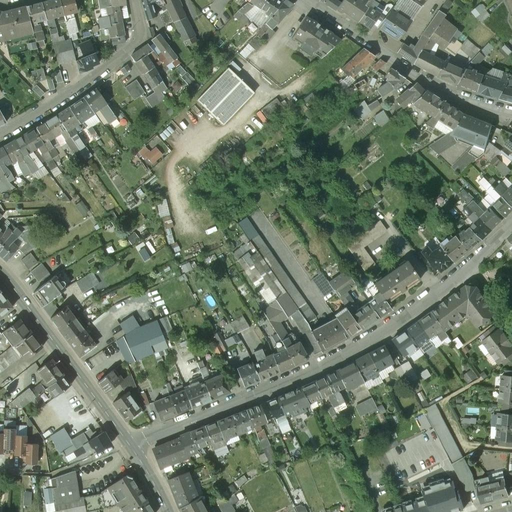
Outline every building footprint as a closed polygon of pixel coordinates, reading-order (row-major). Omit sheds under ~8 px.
[(59,0),(53,0),(42,3),(46,20),(52,18),(63,15),(64,15),(59,0)] [(73,0),(59,0),(64,15),(63,15),(68,35),(76,33),(78,33),(73,13),(77,11),(73,0)] [(125,0),(109,0),(111,6),(105,7),(111,38),(123,36),(118,8),(116,6),(126,4),(125,0)] [(140,0),(147,20),(156,17),(152,4),(160,1),(159,3),(161,7),(165,6),(162,0),(140,0)] [(266,0),(250,0),(249,1),(243,7),(238,11),(243,16),(247,21),(260,9),(266,0)] [(283,2),(279,0),(266,0),(260,9),(265,12),(263,15),(267,18),(268,16),(269,15),(272,16),(283,3),(283,2)] [(270,18),(265,24),(269,28),(272,30),(278,24),(294,6),(285,0),(283,2),(283,3),(272,16),(270,18)] [(320,0),(336,10),(338,7),(340,4),(334,0),(320,0)] [(366,2),(363,0),(342,0),(340,4),(338,7),(359,21),(367,7),(364,5),(366,2)] [(380,15),(373,10),(380,0),(367,0),(366,2),(364,5),(367,7),(359,21),(370,29),(377,19),(380,15)] [(393,7),(381,22),(377,27),(398,42),(419,8),(407,0),(399,0),(396,4),(393,7)] [(178,1),(166,7),(167,11),(173,23),(175,28),(185,47),(195,42),(179,8),(181,7),(178,1)] [(42,3),(26,7),(33,33),(40,31),(39,25),(36,24),(36,22),(46,20),(42,3)] [(390,4),(386,6),(380,15),(377,19),(381,22),(393,7),(390,4)] [(26,7),(1,13),(0,16),(0,41),(5,41),(10,56),(37,50),(36,43),(33,33),(26,7)] [(484,10),(476,18),(481,23),(489,16),(484,10)] [(167,11),(158,15),(167,32),(175,28),(173,23),(167,11)] [(238,11),(234,16),(238,20),(243,16),(238,11)] [(415,48),(410,45),(409,48),(403,44),(397,53),(414,64),(430,38),(437,27),(442,20),(445,15),(439,11),(422,35),(415,48)] [(306,17),(291,39),(302,46),(300,49),(311,56),(313,53),(321,59),(341,41),(332,35),(332,34),(312,20),(311,21),(306,17)] [(58,38),(52,18),(46,20),(51,40),(58,38)] [(460,33),(442,20),(437,27),(430,38),(435,42),(454,56),(459,50),(463,45),(462,45),(455,40),(460,33)] [(265,24),(255,35),(256,36),(260,39),(269,28),(265,24)] [(269,28),(260,39),(256,36),(249,44),(256,51),(264,43),(266,43),(275,33),(272,30),(269,28)] [(40,31),(33,33),(36,43),(43,41),(40,31)] [(176,59),(159,35),(151,40),(151,41),(160,53),(158,54),(162,59),(164,58),(170,64),(176,59)] [(67,42),(53,46),(58,66),(65,63),(65,62),(75,59),(70,41),(69,36),(66,37),(67,42)] [(123,36),(111,38),(112,45),(125,43),(123,36)] [(444,63),(427,54),(435,42),(430,38),(414,64),(437,76),(444,63)] [(480,52),(466,40),(462,45),(463,45),(459,50),(472,60),(479,53),(480,52)] [(89,41),(79,45),(84,58),(81,59),(86,70),(92,68),(92,66),(98,64),(89,41)] [(148,45),(130,57),(134,63),(145,56),(152,52),(153,52),(148,45)] [(375,57),(364,49),(352,59),(353,60),(363,68),(375,57)] [(152,52),(145,56),(153,67),(156,65),(154,61),(157,59),(152,52)] [(472,60),(470,62),(476,67),(484,57),(479,53),(472,60)] [(145,56),(134,63),(142,74),(153,67),(145,56)] [(170,64),(164,58),(162,59),(161,61),(166,67),(170,64)] [(86,70),(81,59),(75,61),(79,75),(86,72),(86,70)] [(363,68),(353,60),(342,70),(347,76),(350,80),(363,68)] [(380,60),(373,68),(374,69),(372,71),(374,73),(376,71),(377,72),(386,64),(380,60)] [(464,70),(445,62),(444,63),(437,76),(457,85),(464,70)] [(476,67),(470,62),(464,70),(457,85),(478,92),(483,75),(478,73),(479,71),(473,70),(476,67)] [(127,66),(120,71),(124,76),(127,74),(126,73),(130,70),(127,66)] [(182,76),(187,72),(181,66),(176,70),(182,76)] [(166,86),(153,67),(142,74),(154,94),(156,97),(161,93),(166,89),(165,87),(166,86)] [(339,67),(330,76),(338,85),(347,76),(342,70),(339,67)] [(227,68),(197,101),(223,126),(253,93),(227,68)] [(503,73),(492,68),(483,75),(499,80),(503,73)] [(398,74),(390,69),(385,77),(387,78),(385,81),(387,82),(390,83),(393,90),(394,90),(400,86),(405,78),(398,74)] [(43,70),(31,72),(34,83),(46,81),(43,70)] [(57,83),(64,82),(61,70),(54,71),(57,83)] [(186,83),(192,79),(187,73),(182,76),(186,83)] [(499,80),(483,75),(478,92),(499,99),(505,87),(506,87),(509,75),(503,73),(499,80)] [(511,76),(509,75),(506,87),(505,87),(499,99),(511,102),(511,89),(511,88),(511,76)] [(49,91),(56,89),(53,77),(46,79),(49,91)] [(377,101),(365,82),(369,79),(368,77),(353,85),(366,107),(377,101)] [(136,81),(125,89),(133,102),(144,94),(136,81)] [(387,82),(380,87),(376,83),(371,86),(379,99),(388,93),(393,90),(390,83),(387,82)] [(415,83),(408,90),(397,99),(399,101),(405,107),(411,102),(413,103),(425,92),(415,83)] [(38,85),(34,89),(40,95),(44,91),(38,85)] [(109,109),(106,105),(96,90),(84,98),(94,114),(99,110),(109,125),(116,120),(109,109)] [(445,103),(426,91),(425,92),(413,103),(426,111),(425,114),(428,115),(429,113),(434,116),(445,103)] [(161,93),(156,97),(154,94),(149,97),(155,107),(166,99),(161,93)] [(84,98),(71,107),(82,123),(94,115),(94,114),(84,98)] [(307,110),(300,101),(295,106),(302,114),(307,110)] [(399,101),(384,112),(388,120),(405,107),(399,101)] [(361,103),(355,107),(360,113),(366,109),(361,103)] [(462,114),(445,103),(434,116),(424,124),(432,129),(438,120),(449,127),(448,129),(451,131),(462,114)] [(82,123),(71,107),(68,108),(79,125),(82,123)] [(117,113),(113,107),(109,109),(114,116),(117,113)] [(68,108),(56,117),(75,145),(79,151),(85,148),(71,128),(75,126),(75,127),(78,128),(80,126),(79,125),(68,108)] [(384,111),(374,118),(379,128),(388,120),(384,112),(384,111)] [(420,124),(411,114),(407,117),(416,128),(420,124)] [(474,118),(462,114),(451,131),(428,146),(436,153),(457,141),(458,137),(463,127),(470,129),(474,118)] [(75,145),(56,117),(45,123),(54,138),(60,135),(70,149),(75,145)] [(491,125),(474,118),(470,129),(463,127),(458,137),(473,143),(484,148),(487,140),(491,125)] [(54,138),(45,123),(34,130),(43,145),(47,151),(52,148),(48,142),(54,138)] [(92,128),(87,131),(91,137),(95,134),(92,128)] [(34,130),(24,137),(32,153),(33,155),(36,153),(34,150),(37,148),(43,145),(34,130)] [(70,149),(60,135),(54,138),(62,150),(63,152),(67,149),(70,153),(72,151),(70,149)] [(157,146),(161,141),(156,136),(137,153),(150,167),(164,154),(157,146)] [(32,153),(24,137),(13,142),(30,174),(42,167),(41,165),(33,155),(32,153)] [(499,150),(487,140),(484,148),(483,154),(495,167),(500,161),(495,156),(499,150)] [(30,174),(13,142),(2,148),(12,166),(14,165),(13,163),(17,161),(18,168),(23,175),(25,174),(26,176),(30,174)] [(473,143),(471,147),(467,152),(466,151),(452,167),(459,173),(469,163),(483,154),(484,148),(473,143)] [(47,151),(43,145),(37,148),(46,163),(48,166),(53,162),(51,159),(47,151)] [(75,145),(70,149),(72,151),(70,153),(72,156),(79,151),(75,145)] [(10,173),(5,167),(9,165),(11,167),(12,166),(2,148),(0,149),(0,169),(7,182),(8,183),(14,180),(10,173)] [(46,163),(37,148),(34,150),(36,153),(33,155),(41,165),(46,163)] [(52,148),(47,151),(51,159),(54,158),(56,160),(58,158),(52,148)] [(62,150),(57,153),(60,159),(65,155),(64,154),(63,152),(62,150)] [(18,168),(14,171),(17,176),(19,178),(23,175),(18,168)] [(7,182),(0,169),(0,188),(1,187),(3,191),(12,186),(8,183),(7,182)] [(505,193),(497,185),(494,189),(501,196),(505,193)] [(505,193),(501,196),(511,207),(511,189),(510,187),(505,193)] [(501,196),(494,189),(488,194),(496,201),(501,196)] [(380,200),(372,191),(367,195),(374,204),(380,200)] [(490,209),(485,213),(463,191),(458,196),(468,206),(491,230),(494,227),(494,228),(501,221),(490,209)] [(367,195),(359,201),(367,211),(368,210),(368,209),(374,204),(367,195)] [(511,210),(511,207),(501,196),(496,201),(492,205),(505,217),(511,210)] [(439,203),(449,216),(456,211),(445,198),(439,203)] [(158,200),(160,216),(169,215),(167,199),(158,200)] [(491,230),(468,206),(462,211),(474,223),(470,228),(482,240),(489,233),(488,233),(491,230)] [(315,319),(245,218),(236,224),(249,241),(291,301),(307,325),(315,319)] [(5,221),(0,226),(0,230),(1,231),(0,232),(0,234),(2,236),(10,225),(5,221)] [(379,221),(344,245),(364,272),(374,265),(361,248),(386,230),(379,221)] [(2,236),(0,234),(0,232),(1,231),(0,230),(0,245),(15,230),(10,225),(2,236)] [(470,228),(466,232),(464,230),(458,235),(470,250),(482,240),(470,228)] [(15,230),(0,245),(0,256),(6,261),(17,249),(16,249),(19,246),(18,246),(17,245),(15,247),(11,244),(17,239),(19,237),(21,235),(15,230)] [(27,237),(22,233),(21,235),(19,237),(23,240),(18,246),(19,246),(16,249),(17,249),(23,255),(29,247),(26,244),(27,243),(25,241),(27,237)] [(457,234),(452,238),(450,235),(440,244),(441,245),(454,262),(470,250),(458,235),(457,234)] [(265,317),(291,301),(249,241),(233,254),(269,307),(262,312),(265,317)] [(441,245),(432,253),(427,247),(421,252),(434,268),(436,266),(441,273),(454,262),(441,245)] [(30,255),(20,262),(28,272),(37,264),(30,255)] [(408,262),(374,286),(386,303),(420,279),(408,262)] [(31,271),(38,281),(50,273),(42,263),(31,271)] [(320,274),(311,280),(323,297),(332,291),(320,274)] [(55,276),(33,293),(43,306),(68,287),(63,281),(61,281),(59,282),(55,276)] [(86,276),(76,282),(83,293),(92,286),(86,276)] [(374,286),(373,285),(366,290),(373,300),(368,303),(379,318),(391,310),(386,303),(374,286)] [(467,285),(447,300),(446,299),(442,303),(443,304),(432,312),(445,331),(468,314),(476,325),(482,321),(484,324),(490,319),(488,316),(494,311),(483,297),(484,297),(481,292),(480,293),(476,287),(467,285)] [(0,293),(0,319),(6,315),(5,314),(12,308),(0,293)] [(307,325),(291,301),(265,317),(280,341),(280,342),(281,341),(294,366),(305,360),(305,359),(306,357),(298,343),(297,343),(291,334),(287,336),(283,329),(282,329),(280,325),(278,326),(276,323),(278,322),(278,321),(287,317),(290,315),(293,320),(303,335),(314,355),(322,351),(311,332),(307,325)] [(368,303),(351,316),(361,330),(362,330),(379,318),(368,303)] [(68,305),(50,318),(59,330),(74,319),(69,313),(72,311),(68,305)] [(351,316),(345,307),(344,308),(346,310),(335,317),(336,318),(349,337),(361,330),(351,316)] [(431,313),(417,322),(431,342),(436,338),(434,337),(437,335),(437,333),(442,329),(431,313)] [(242,317),(230,323),(237,334),(249,328),(242,317)] [(336,318),(311,332),(322,351),(349,337),(336,318)] [(74,319),(59,330),(68,341),(83,330),(74,319)] [(157,319),(133,329),(125,335),(115,341),(113,343),(116,348),(125,344),(134,361),(168,347),(157,319)] [(19,320),(4,332),(14,345),(30,332),(23,323),(22,324),(19,320)] [(493,327),(484,333),(488,339),(497,332),(493,327)] [(121,329),(111,336),(115,341),(125,335),(121,329)] [(83,330),(68,341),(79,356),(85,351),(85,352),(87,351),(89,350),(90,351),(95,347),(83,330)] [(418,347),(406,330),(402,332),(392,341),(404,357),(407,355),(409,357),(414,353),(412,351),(418,347)] [(488,339),(483,342),(490,353),(509,339),(505,333),(503,334),(500,330),(488,339)] [(14,345),(11,347),(19,358),(21,356),(25,361),(42,347),(30,332),(14,345)] [(229,347),(236,343),(233,336),(225,340),(229,347)] [(453,340),(458,348),(463,345),(458,337),(453,340)] [(511,343),(509,339),(490,353),(498,363),(501,361),(511,353),(511,346),(511,345),(511,343)] [(294,366),(281,341),(280,342),(280,341),(275,344),(276,346),(275,347),(278,353),(272,356),(279,372),(294,366)] [(383,346),(368,354),(377,372),(378,373),(393,365),(383,346)] [(11,347),(0,355),(0,372),(19,358),(11,347)] [(272,354),(264,357),(262,349),(254,353),(259,363),(253,365),(259,380),(279,372),(272,356),(272,354)] [(511,353),(501,361),(504,366),(511,360),(511,353)] [(368,354),(353,362),(363,381),(363,382),(374,376),(373,374),(377,372),(368,354)] [(63,375),(51,359),(36,371),(44,381),(31,391),(36,397),(37,396),(47,388),(63,375)] [(201,361),(196,363),(199,370),(204,368),(201,361)] [(363,381),(353,362),(343,367),(344,368),(336,371),(345,388),(347,392),(359,386),(358,384),(363,381)] [(409,362),(401,367),(409,382),(417,378),(409,362)] [(253,365),(252,363),(237,369),(244,386),(259,380),(253,365)] [(400,367),(394,371),(401,384),(407,381),(400,367)] [(112,371),(97,382),(105,392),(119,383),(123,380),(122,380),(119,375),(116,377),(112,371)] [(340,394),(337,393),(345,388),(336,371),(324,377),(338,407),(345,404),(340,394)] [(130,374),(122,380),(123,380),(119,383),(123,388),(133,380),(130,374)] [(63,375),(47,388),(54,398),(70,385),(63,375)] [(222,375),(209,380),(207,377),(203,379),(204,382),(211,400),(229,393),(222,375)] [(324,377),(313,383),(322,400),(329,397),(329,401),(333,409),(338,407),(324,377)] [(511,377),(505,377),(502,377),(501,390),(511,390),(511,377)] [(123,388),(126,393),(127,393),(127,394),(136,387),(133,380),(123,388)] [(198,381),(189,385),(190,387),(184,390),(191,408),(211,400),(204,382),(199,384),(198,381)] [(313,383),(300,388),(309,405),(322,400),(313,383)] [(300,388),(276,399),(285,417),(291,414),(293,418),(295,417),(299,425),(308,421),(305,413),(307,412),(305,409),(310,407),(309,405),(300,388)] [(184,390),(173,394),(171,390),(168,391),(170,396),(177,414),(191,408),(184,390)] [(511,390),(501,390),(500,404),(503,404),(511,404),(511,390)] [(31,391),(24,392),(8,405),(9,408),(21,409),(31,401),(36,397),(31,391)] [(126,393),(113,403),(126,421),(133,416),(135,419),(142,413),(127,394),(127,393),(126,393)] [(36,397),(31,401),(38,410),(44,405),(37,396),(36,397)] [(170,396),(153,403),(161,420),(177,414),(170,396)] [(285,417),(276,399),(267,402),(274,419),(276,418),(280,427),(288,423),(285,417)] [(372,399),(357,408),(362,417),(376,409),(372,399)] [(260,405),(246,411),(253,428),(256,435),(261,432),(258,426),(266,422),(260,405)] [(331,410),(330,408),(327,410),(334,424),(338,421),(333,411),(331,410)] [(246,411),(231,417),(238,435),(247,432),(247,431),(253,428),(246,411)] [(511,416),(502,416),(499,416),(498,428),(511,429),(511,416)] [(238,435),(231,417),(217,422),(224,441),(238,435)] [(217,422),(204,427),(211,444),(214,450),(226,445),(224,441),(217,422)] [(15,427),(3,427),(3,432),(3,448),(5,449),(14,449),(14,433),(15,427)] [(204,427),(190,432),(196,449),(198,452),(202,457),(205,454),(202,447),(211,444),(204,427)] [(511,429),(498,428),(497,441),(500,441),(511,442),(511,429)] [(71,441),(63,429),(50,437),(60,453),(55,456),(62,468),(67,466),(68,467),(76,463),(73,459),(86,451),(86,450),(91,447),(88,441),(94,438),(90,430),(71,441)] [(261,432),(256,435),(258,441),(259,443),(266,439),(262,431),(261,432)] [(94,438),(88,441),(91,447),(95,449),(97,453),(109,445),(109,442),(104,432),(94,438)] [(172,442),(152,449),(160,469),(163,468),(188,458),(188,456),(198,452),(196,449),(190,432),(180,436),(181,438),(172,441),(172,442)] [(25,433),(14,433),(14,449),(14,455),(20,455),(25,456),(25,441),(25,433)] [(36,442),(25,441),(25,456),(24,461),(24,463),(35,464),(36,442)] [(471,474),(463,459),(452,465),(466,492),(475,490),(476,496),(479,496),(481,503),(495,500),(491,483),(489,477),(477,480),(479,485),(480,486),(475,487),(471,474)] [(72,471),(50,479),(55,511),(86,511),(103,508),(101,495),(76,499),(72,471)] [(188,473),(168,481),(179,508),(198,498),(188,473)] [(511,473),(503,475),(504,477),(507,487),(511,485),(511,473)] [(126,476),(100,492),(101,495),(103,508),(114,506),(118,504),(140,490),(132,478),(126,476)] [(504,477),(496,479),(497,481),(491,483),(495,500),(509,496),(507,487),(504,477)] [(429,488),(420,491),(423,500),(425,499),(428,511),(454,511),(463,509),(457,491),(455,491),(452,481),(444,484),(443,482),(429,486),(429,488)] [(140,490),(118,504),(122,511),(132,511),(147,502),(140,490)] [(203,505),(199,498),(198,498),(179,508),(180,511),(207,511),(203,504),(203,505)] [(402,509),(403,511),(428,511),(425,499),(423,500),(401,506),(402,509)] [(235,511),(228,500),(225,502),(219,506),(222,511),(235,511)] [(152,511),(147,502),(132,511),(152,511)]
